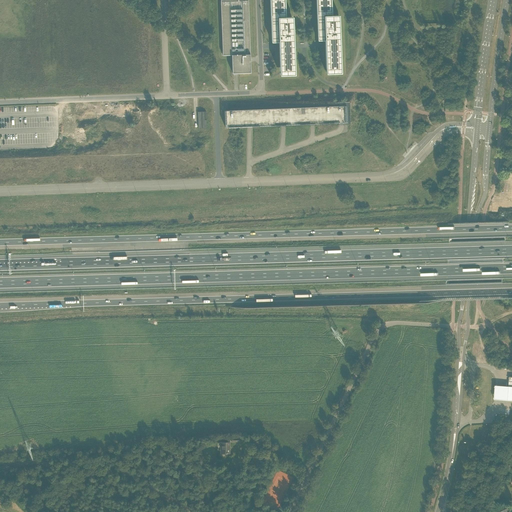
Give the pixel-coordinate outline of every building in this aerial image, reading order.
[(248,0),(220,0),(223,56),(232,55),(232,74),(235,73),(251,73),(248,0)] [(293,16),(286,17),(285,0),(269,0),(271,42),(272,42),(279,42),(279,46),(280,75),(295,75),(295,74),(294,46),(293,17),(293,16)] [(342,73),(339,17),(339,15),(332,15),(331,0),(315,0),(317,41),(325,41),(326,74),(342,73)] [(230,110),(224,110),(225,122),(225,127),(248,127),(251,126),(256,126),(281,125),(286,125),(310,124),(315,124),(347,123),(346,106),(256,109),(230,110)] [(198,112),(198,122),(206,122),(206,111),(198,112)] [(511,386),(495,385),(494,399),(511,400),(511,386)] [(272,488),(277,492),(275,493),(279,495),(290,482),(291,478),(288,475),(286,474),(282,471),(277,469),(270,487),(273,489),(272,488)]
